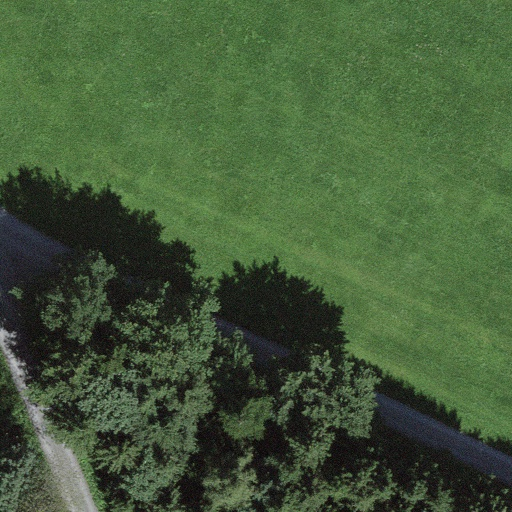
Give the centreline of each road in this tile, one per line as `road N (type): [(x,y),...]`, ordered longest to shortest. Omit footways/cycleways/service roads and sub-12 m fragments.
road 1 (track): [(511,470),(0,234)]
road 2 (track): [(0,315),(82,511)]
